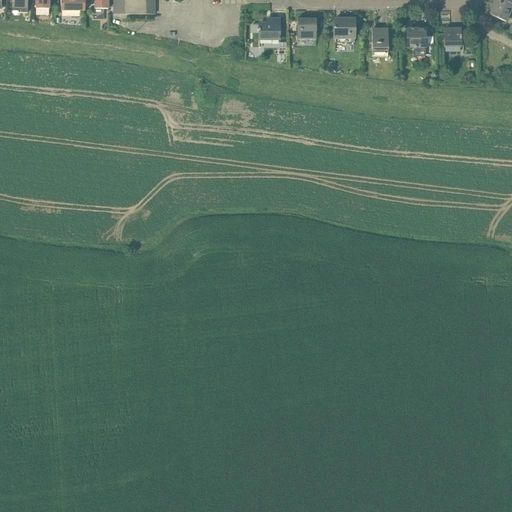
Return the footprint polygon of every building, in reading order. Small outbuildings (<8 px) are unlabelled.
[(28,12),(28,0),(12,0),(13,12),(28,12)] [(36,0),(36,9),(49,9),(49,0),(36,0)] [(60,0),(61,12),(85,12),(84,0),(60,0)] [(108,10),(108,0),(94,0),(94,9),(108,10)] [(113,0),(113,15),(154,15),(154,0),(113,0)] [(511,0),(496,0),(495,3),(511,10),(511,9),(511,0)] [(490,16),(507,23),(511,10),(495,3),(495,4),(493,3),(491,9),(492,10),(490,16)] [(260,25),(260,40),(280,40),(280,30),(280,26),(283,26),(283,21),(280,21),(280,20),(267,20),(267,25),(260,25)] [(316,40),(316,20),(298,20),(298,40),(316,40)] [(355,43),(355,39),(355,20),(334,20),(334,29),(335,29),(335,39),(336,39),(336,43),(355,43)] [(424,30),(408,30),(408,48),(414,48),(414,55),(433,55),(433,28),(424,27),(424,30)] [(372,28),(372,53),(389,53),(389,28),(372,28)] [(461,48),(461,29),(444,30),(445,48),(461,48)]
